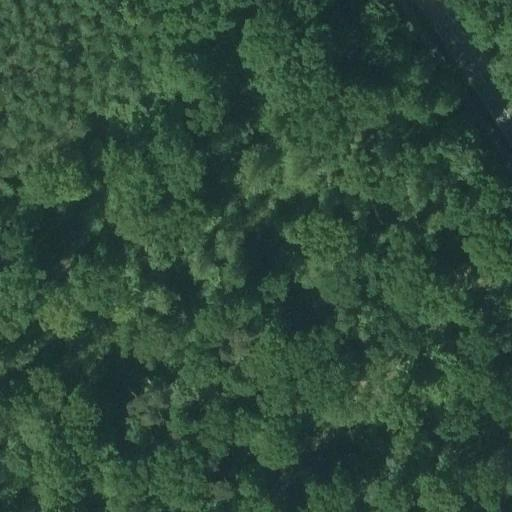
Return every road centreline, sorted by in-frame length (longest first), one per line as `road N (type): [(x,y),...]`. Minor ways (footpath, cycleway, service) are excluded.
road 1 (track): [(511,229),(243,511)]
road 2 (tertiary): [(429,0),(511,123)]
